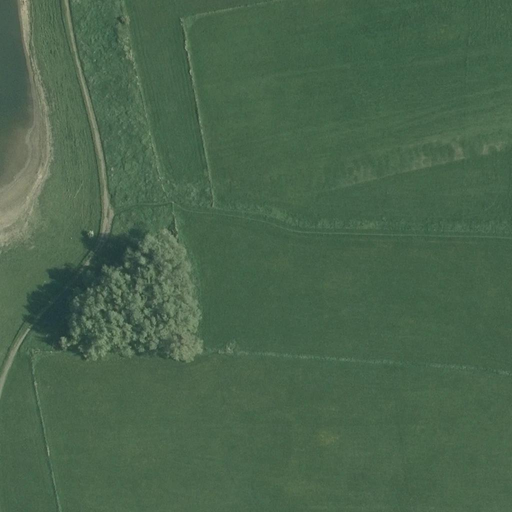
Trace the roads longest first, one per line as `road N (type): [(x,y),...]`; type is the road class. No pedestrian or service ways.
road 1 (track): [(105,208),(168,206),(281,229),(511,238)]
road 2 (track): [(65,0),(105,208)]
road 3 (track): [(105,208),(95,252),(33,321),(0,384)]
